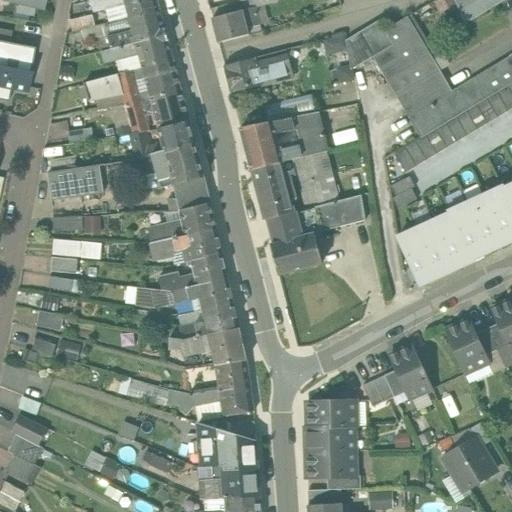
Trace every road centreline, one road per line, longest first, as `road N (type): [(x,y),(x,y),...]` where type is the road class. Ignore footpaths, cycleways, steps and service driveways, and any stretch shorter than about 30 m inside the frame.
road 1 (residential): [(200,61),(266,332),(286,376)]
road 2 (residential): [(286,376),(511,269)]
road 3 (residential): [(420,0),(200,61)]
road 4 (residential): [(0,133),(34,140),(0,299)]
road 5 (residential): [(286,376),(286,511)]
